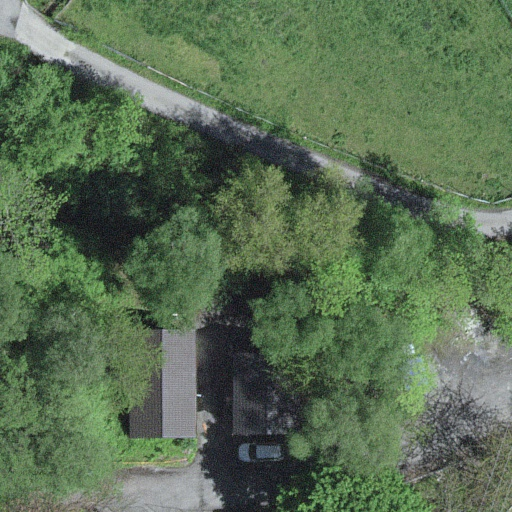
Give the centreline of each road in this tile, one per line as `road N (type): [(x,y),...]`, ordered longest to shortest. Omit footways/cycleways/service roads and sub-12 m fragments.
road 1 (track): [(511,220),(454,220),(392,197),(69,54),(0,10)]
road 2 (track): [(511,405),(370,461),(158,489)]
